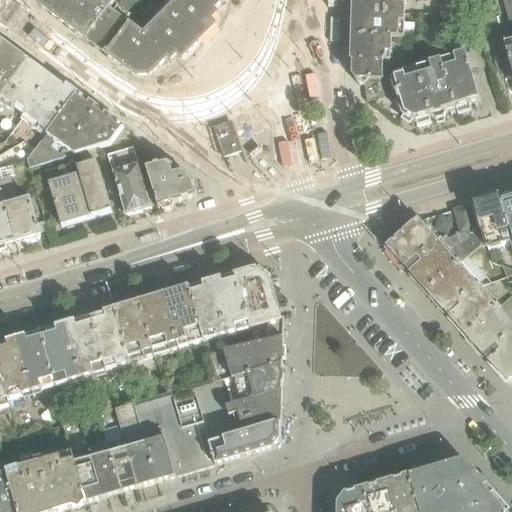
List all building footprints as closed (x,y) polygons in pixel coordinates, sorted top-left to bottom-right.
[(43,0),(39,6),(60,22),(70,9),(74,11),(78,5),(81,7),(86,0),(43,0)] [(87,42),(111,11),(114,6),(117,1),(114,0),(86,0),(81,7),(78,5),(74,11),(70,9),(60,22),(87,42)] [(87,42),(107,57),(130,25),(127,23),(131,17),(128,15),(136,4),(131,0),(130,0),(117,0),(117,1),(114,6),(111,11),(87,42)] [(181,0),(168,14),(200,44),(216,28),(211,23),(217,16),(214,13),(199,0),(181,0)] [(199,0),(214,13),(226,0),(199,0)] [(353,0),(353,14),(405,16),(405,0),(353,0)] [(460,0),(464,13),(473,12),(469,0),(460,0)] [(511,0),(503,0),(511,30),(511,43),(504,46),(511,73),(511,0)] [(473,12),(464,13),(465,18),(460,20),(464,36),(478,32),(474,15),(473,12)] [(182,62),(200,44),(168,14),(146,37),(167,61),(171,64),(177,57),(182,62)] [(353,14),(352,39),(391,40),(404,40),(404,39),(414,39),(415,25),(405,25),(405,16),(353,14)] [(152,75),(167,61),(146,37),(130,25),(107,57),(133,76),(133,75),(152,75)] [(494,55),(493,48),(491,49),(488,38),(482,40),(490,71),(500,68),(497,54),(494,55)] [(391,40),(352,39),(351,63),(353,63),(353,78),(359,87),(365,88),(366,103),(386,97),(389,92),(386,82),(383,82),(384,63),(387,63),(387,55),(391,55),(391,40)] [(0,54),(0,99),(1,101),(30,62),(7,45),(0,54)] [(442,66),(455,112),(456,112),(458,118),(471,114),(469,108),(480,104),(475,92),(466,59),(442,66)] [(23,117),(52,78),(30,62),(1,101),(23,117)] [(446,115),(455,112),(442,66),(417,73),(431,119),(431,120),(431,119),(436,123),(436,124),(444,121),(446,115)] [(431,119),(417,73),(391,81),(399,108),(402,117),(414,124),(416,124),(418,129),(431,125),(429,120),(431,119)] [(47,135),(77,94),(67,87),(66,89),(52,78),(23,117),(47,135)] [(30,171),(105,148),(97,144),(114,122),(77,94),(47,135),(48,135),(28,163),(30,171)] [(97,144),(105,148),(111,146),(124,129),(114,122),(97,144)] [(241,152),(231,125),(227,126),(226,124),(214,128),(225,158),(241,152)] [(152,210),(134,150),(108,157),(126,218),(135,215),(142,213),(152,210)] [(197,196),(193,183),(179,174),(174,175),(173,170),(166,164),(165,165),(164,160),(155,163),(156,167),(146,170),(158,210),(160,210),(164,214),(174,211),(173,211),(174,205),(196,199),(196,198),(197,196)] [(112,214),(104,187),(98,164),(77,170),(76,166),(44,175),(53,200),(62,229),(112,214)] [(0,182),(0,191),(15,244),(24,241),(29,245),(38,242),(41,236),(38,224),(30,200),(19,203),(12,179),(15,178),(12,168),(0,171),(3,182),(0,182)] [(7,246),(15,244),(0,191),(0,253),(4,252),(7,246)] [(511,199),(509,198),(500,201),(511,245),(511,246),(511,199)] [(489,251),(511,245),(500,201),(499,199),(476,206),(484,235),(489,251)] [(427,294),(468,258),(482,247),(479,236),(484,235),(476,206),(470,208),(477,231),(460,236),(438,246),(426,233),(418,223),(388,250),(427,294)] [(477,231),(470,208),(453,213),(460,236),(477,231)] [(427,294),(467,339),(499,311),(479,289),(491,285),(468,258),(427,294)] [(511,277),(511,271),(502,267),(506,279),(511,277)] [(250,330),(256,346),(284,340),(284,321),(281,320),(271,283),(255,272),(235,277),(250,330)] [(250,330),(235,277),(212,284),(227,337),(250,330)] [(227,337),(212,284),(189,291),(205,343),(227,337)] [(205,343),(189,291),(164,298),(180,351),(205,343)] [(156,358),(180,351),(164,298),(140,305),(156,358)] [(156,358),(140,305),(115,313),(130,366),(131,366),(131,365),(156,358)] [(511,381),(511,325),(499,311),(467,339),(506,383),(511,381)] [(105,373),(130,366),(115,313),(90,320),(105,373)] [(81,380),(105,373),(90,320),(66,327),(81,380)] [(81,380),(66,327),(40,335),(55,388),(81,380)] [(32,395),(55,388),(40,335),(17,341),(32,395)] [(283,362),(284,340),(256,346),(232,352),(224,354),(209,358),(217,382),(283,362)] [(0,374),(8,402),(32,395),(17,341),(0,346),(0,374)] [(225,407),(282,390),(283,362),(217,382),(225,407)] [(8,402),(0,374),(0,411),(10,408),(8,402)] [(209,444),(234,436),(225,407),(217,382),(191,390),(168,397),(141,405),(133,407),(117,412),(121,428),(122,430),(125,439),(143,434),(158,485),(177,480),(216,468),(209,444)] [(281,422),(282,390),(225,407),(234,436),(281,422)] [(281,443),(281,422),(234,436),(209,444),(216,468),(274,451),(281,443)] [(140,491),(125,439),(122,430),(121,428),(104,433),(107,445),(122,496),(127,494),(132,493),(140,491)] [(158,485),(143,434),(125,439),(140,491),(147,488),(152,487),(158,485)] [(105,501),(122,496),(107,445),(90,450),(105,501)] [(105,501),(90,450),(74,455),(89,506),(105,501)] [(19,511),(67,511),(89,506),(74,455),(61,459),(20,471),(19,469),(8,473),(19,511)] [(19,511),(8,473),(3,461),(0,461),(0,511),(19,511)] [(507,511),(493,495),(465,464),(462,463),(410,478),(419,511),(507,511)] [(419,511),(410,478),(387,485),(394,511),(419,511)] [(394,511),(387,485),(364,492),(369,511),(394,511)] [(369,511),(364,492),(346,497),(339,507),(338,511),(369,511)]
